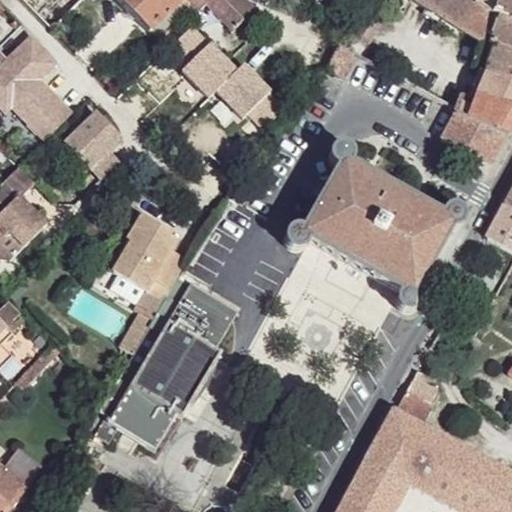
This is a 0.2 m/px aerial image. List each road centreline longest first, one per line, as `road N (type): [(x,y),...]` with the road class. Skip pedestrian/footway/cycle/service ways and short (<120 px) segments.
road 1 (secondary): [(324,511),(511,169)]
road 2 (residential): [(182,222),(197,195),(11,0)]
